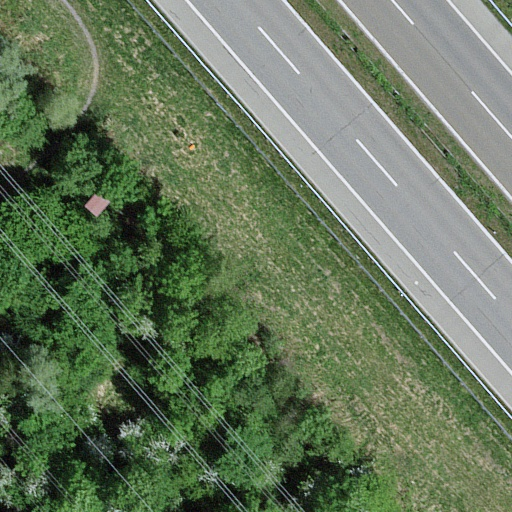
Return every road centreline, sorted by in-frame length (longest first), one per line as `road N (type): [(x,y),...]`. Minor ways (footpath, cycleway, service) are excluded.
road 1 (motorway): [(245,0),(511,305)]
road 2 (motorway): [(511,136),(393,0)]
